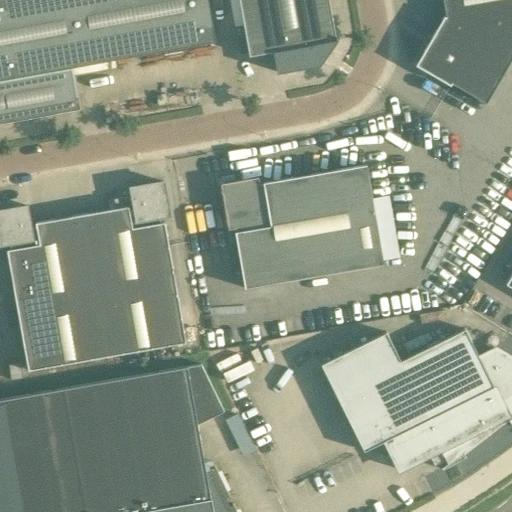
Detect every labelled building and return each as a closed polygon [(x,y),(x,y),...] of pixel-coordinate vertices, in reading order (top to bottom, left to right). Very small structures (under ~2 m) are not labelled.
[(72,67),(215,41),(207,0),(0,0),(0,123),(80,109),(72,67)] [(319,65),(336,40),(336,36),(335,37),(328,0),(238,0),(249,56),(273,51),(276,72),(319,65)] [(511,0),(442,0),(443,5),(445,17),(444,16),(415,66),(450,86),(451,84),(486,104),(511,58),(511,0)] [(244,288),(383,264),(366,165),(227,188),(244,288)] [(128,207),(82,215),(107,356),(186,343),(164,222),(160,223),(159,217),(169,215),(169,214),(168,214),(163,183),(164,183),(164,182),(130,188),(130,189),(131,189),(134,210),(129,211),(128,207)] [(28,370),(107,356),(82,215),(35,223),(36,227),(30,228),(27,207),(28,207),(28,206),(0,210),(0,244),(9,243),(11,249),(7,250),(28,370)] [(386,332),(320,364),(356,438),(363,452),(382,443),(388,456),(391,454),(399,470),(433,453),(442,470),(458,461),(457,458),(511,415),(511,358),(496,349),(479,357),(464,328),(400,360),(386,332)] [(0,511),(236,511),(214,466),(206,470),(198,425),(224,412),(201,364),(0,399),(0,511)]
